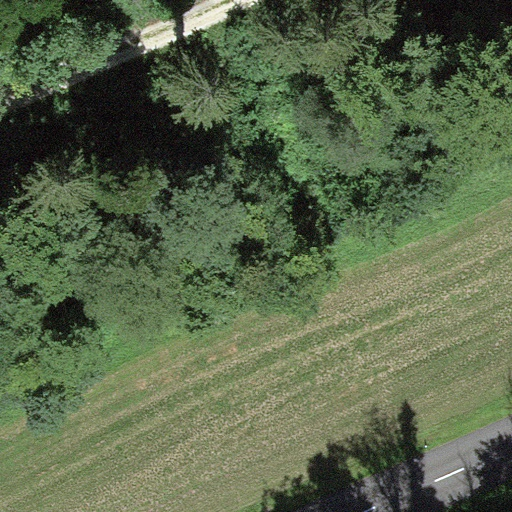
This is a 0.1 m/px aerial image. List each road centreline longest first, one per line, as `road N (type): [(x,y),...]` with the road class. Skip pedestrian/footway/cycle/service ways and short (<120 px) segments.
road 1 (track): [(234,0),(0,103)]
road 2 (tertiary): [(369,511),(511,445)]
